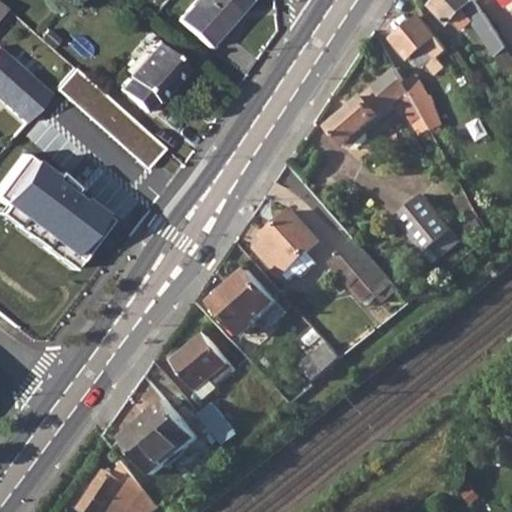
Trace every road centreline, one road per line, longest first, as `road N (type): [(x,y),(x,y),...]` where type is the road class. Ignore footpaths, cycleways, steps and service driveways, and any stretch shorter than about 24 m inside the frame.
road 1 (tertiary): [(122,328),(338,12)]
road 2 (tertiary): [(8,511),(89,406)]
